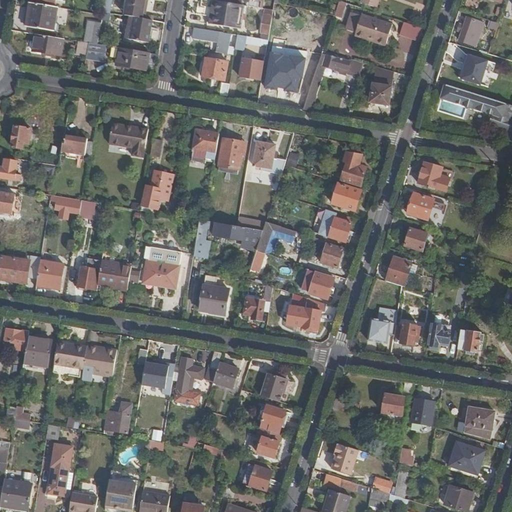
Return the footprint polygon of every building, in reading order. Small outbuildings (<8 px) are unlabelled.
[(128,0),(126,16),(136,18),(143,19),(146,0),(128,0)] [(240,0),(240,5),(245,5),(261,8),(262,1),(264,1),(263,0),(240,0)] [(240,5),(215,1),(211,24),(241,29),(245,5),(240,5)] [(341,1),(337,16),(345,18),(349,3),(341,1)] [(60,9),(34,4),(32,14),(30,14),(27,27),(56,32),(60,9)] [(498,6),(494,22),(499,24),(504,7),(498,6)] [(265,15),(261,39),(262,39),(270,40),(275,10),(267,9),(266,15),(265,15)] [(355,35),(386,45),(392,25),(361,15),(361,16),(352,14),(346,31),(355,33),(355,35)] [(149,44),(153,21),(143,19),(136,18),(133,41),(149,44)] [(484,24),(468,19),(467,26),(462,24),(460,30),(465,32),(462,40),(477,45),(484,24)] [(85,44),(89,44),(99,46),(102,24),(89,22),(85,44)] [(424,42),(428,30),(405,23),(402,35),(424,42)] [(238,35),(195,28),(193,37),(223,42),(222,51),(229,52),(231,39),(237,40),(238,35)] [(238,35),(237,40),(236,50),(244,51),(246,44),(261,46),(262,39),(261,39),(238,35)] [(63,40),(36,36),(33,52),(61,56),(63,40)] [(78,55),(87,57),(89,44),(85,44),(80,43),(78,55)] [(89,44),(87,57),(96,59),(99,46),(89,44)] [(309,56),(322,59),(324,48),(312,45),(309,56)] [(99,46),(96,59),(105,60),(107,47),(99,46)] [(148,71),(150,54),(120,49),(119,59),(117,66),(148,71)] [(305,110),(314,111),(319,94),(318,93),(327,66),(335,68),(336,65),(342,67),(341,72),(347,74),(351,62),(326,53),(323,62),(321,61),(305,110)] [(468,61),(465,60),(460,78),(488,87),(496,61),(470,53),(468,61)] [(228,63),(207,59),(204,77),(225,81),(228,63)] [(240,76),(264,80),(266,63),(243,59),(240,76)] [(305,92),(308,72),(273,65),(269,85),(305,92)] [(396,89),(399,74),(381,68),(378,86),(396,89)] [(223,83),(221,96),(228,97),(230,85),(223,83)] [(511,124),(511,105),(447,84),(442,97),(495,114),(492,125),(510,131),(511,124)] [(393,106),(396,89),(378,86),(376,103),(393,106)] [(144,158),(149,130),(114,124),(109,145),(134,149),(132,156),(144,158)] [(216,163),(220,134),(203,132),(204,127),(196,126),(196,131),(197,131),(193,156),(206,158),(206,162),(216,163)] [(28,130),(16,128),(13,148),(29,151),(31,137),(27,136),(28,130)] [(93,155),(94,143),(89,142),(89,140),(68,136),(66,145),(80,147),(78,155),(86,156),(86,154),(93,155)] [(225,140),(220,166),(239,169),(244,143),(235,141),(234,139),(227,139),(227,140),(225,140)] [(162,142),(154,140),(151,157),(159,158),(162,142)] [(284,174),(288,162),(274,160),(276,145),(258,143),(254,166),(263,167),(262,170),(284,174)] [(206,158),(193,156),(192,164),(205,166),(206,162),(206,158)] [(18,163),(6,161),(4,169),(2,169),(0,169),(0,175),(0,176),(0,179),(20,182),(22,172),(17,171),(18,163)] [(331,180),(341,184),(342,181),(362,188),(367,172),(348,165),(347,167),(335,163),(331,180)] [(425,164),(419,185),(437,191),(444,169),(425,164)] [(56,177),(58,167),(46,165),(46,166),(43,166),(43,171),(50,172),(50,176),(56,177)] [(239,169),(220,166),(219,171),(238,174),(239,169)] [(157,173),(155,181),(162,182),(164,175),(157,173)] [(147,187),(141,211),(157,213),(157,210),(159,210),(161,200),(169,202),(175,177),(164,175),(162,182),(155,181),(153,188),(147,187)] [(363,193),(340,185),(334,205),(356,213),(363,193)] [(17,190),(0,187),(0,212),(13,214),(17,190)] [(435,200),(415,193),(412,204),(414,205),(411,215),(428,221),(435,200)] [(59,197),(53,196),(52,202),(57,203),(56,210),(61,211),(60,219),(68,220),(69,213),(80,214),(81,207),(82,204),(58,200),(59,197)] [(97,203),(85,201),(82,201),(82,204),(81,207),(97,209),(97,203)] [(183,203),(176,202),(174,216),(180,217),(183,203)] [(353,224),(354,220),(339,215),(337,219),(353,224)] [(348,237),(353,224),(337,219),(331,238),(349,244),(351,238),(348,237)] [(206,221),(201,220),(195,258),(208,260),(211,243),(207,242),(209,230),(211,230),(212,223),(206,221)] [(295,237),(297,232),(268,222),(265,231),(259,252),(266,254),(274,230),(295,237)] [(265,231),(238,227),(217,223),(215,236),(256,243),(253,250),(259,252),(265,231)] [(411,230),(406,246),(424,251),(429,235),(411,230)] [(329,245),(330,242),(315,238),(314,243),(328,247),(323,264),(338,269),(344,250),(329,245)] [(261,272),(267,254),(266,254),(259,252),(253,269),(261,272)] [(43,258),(32,257),(31,263),(3,258),(0,274),(0,281),(27,286),(28,279),(39,280),(42,262),(43,258)] [(395,258),(388,282),(403,287),(406,288),(413,264),(395,258)] [(39,280),(38,287),(61,290),(65,266),(42,262),(39,280)] [(129,290),(132,267),(102,262),(101,270),(99,284),(110,285),(110,287),(129,290)] [(179,267),(147,262),(144,281),(158,284),(160,286),(175,289),(179,267)] [(78,288),(98,291),(98,288),(99,284),(101,270),(82,268),(78,288)] [(329,300),(336,276),(318,271),(310,295),(329,300)] [(469,289),(471,274),(464,274),(462,288),(469,289)] [(230,291),(206,286),(201,311),(226,315),(230,291)] [(265,312),(270,313),(275,288),(268,286),(265,301),(249,299),(246,316),(252,317),(252,314),(254,314),(254,320),(264,321),(265,312)] [(326,313),(329,306),(309,299),(304,328),(310,329),(310,332),(319,334),(322,313),(326,313)] [(506,330),(508,317),(498,315),(496,328),(506,330)] [(389,334),(395,335),(397,324),(372,320),(368,341),(387,344),(389,334)] [(404,328),(398,327),(396,343),(414,346),(416,341),(418,342),(420,329),(417,329),(418,327),(404,325),(404,328)] [(443,328),(433,326),(430,346),(432,346),(431,349),(438,350),(438,347),(441,348),(441,345),(448,346),(450,332),(442,330),(443,328)] [(30,333),(8,330),(6,342),(18,344),(17,350),(27,352),(29,339),(30,333)] [(462,332),(459,349),(466,350),(466,351),(478,354),(480,343),(483,343),(484,336),(480,335),(480,334),(470,332),(469,334),(462,332)] [(52,342),(29,339),(27,352),(25,363),(48,367),(52,342)] [(86,348),(58,344),(54,366),(82,370),(86,348)] [(118,351),(89,346),(89,349),(85,370),(85,373),(92,374),(114,378),(118,351)] [(146,366),(148,351),(140,350),(138,364),(146,366)] [(221,364),(224,353),(216,351),(207,380),(215,383),(221,364)] [(182,368),(176,367),(174,380),(180,381),(176,402),(199,405),(201,391),(189,388),(191,377),(203,379),(205,369),(193,367),(194,360),(183,358),(182,368)] [(239,370),(221,364),(215,383),(233,388),(239,370)] [(90,384),(92,374),(85,373),(83,384),(90,384)] [(263,397),(282,403),(290,380),(271,374),(263,397)] [(406,401),(412,402),(414,384),(406,382),(404,401),(406,401)] [(69,398),(54,396),(52,406),(67,409),(69,398)] [(406,401),(404,401),(386,398),(384,417),(403,420),(406,401)] [(336,400),(333,410),(350,415),(353,406),(336,400)] [(436,404),(417,401),(413,424),(433,427),(436,404)] [(104,435),(108,436),(108,430),(129,434),(133,403),(123,402),(121,414),(108,412),(104,435)] [(24,409),(18,407),(18,410),(16,420),(32,423),(32,417),(23,415),(24,409)] [(263,429),(282,434),(284,428),(287,429),(290,421),(287,419),(289,413),(270,407),(263,429)] [(10,408),(9,419),(16,420),(18,410),(10,408)] [(497,412),(472,408),(469,426),(494,430),(497,412)] [(136,426),(134,438),(149,441),(150,435),(162,437),(164,426),(152,424),(151,428),(136,426)] [(50,426),(48,440),(58,441),(61,428),(50,426)] [(276,459),(285,435),(282,434),(263,429),(262,428),(259,435),(265,437),(259,452),(276,459)] [(188,449),(195,450),(197,444),(196,443),(199,435),(193,434),(191,443),(189,442),(188,449)] [(487,451),(458,441),(450,467),(479,477),(487,451)] [(151,450),(165,451),(166,443),(152,442),(151,450)] [(73,449),(57,445),(48,493),(65,496),(73,449)] [(203,451),(222,457),(223,450),(205,445),(203,451)] [(361,453),(337,445),(334,456),(336,457),(332,471),(353,477),(361,453)] [(0,455),(2,456),(10,457),(11,449),(0,447),(0,455)] [(404,448),(401,464),(413,466),(416,451),(404,448)] [(0,471),(0,472),(7,474),(10,457),(2,456),(0,471)] [(268,491),(274,472),(250,465),(244,483),(268,491)] [(106,508),(117,510),(120,510),(121,510),(121,509),(122,509),(122,508),(134,510),(139,482),(124,480),(125,474),(112,472),(106,508)] [(342,480),(328,476),(325,485),(339,490),(342,480)] [(6,480),(2,507),(29,511),(33,485),(6,480)] [(224,493),(227,483),(221,481),(218,491),(224,493)] [(374,490),(389,495),(392,486),(377,481),(374,490)] [(99,496),(101,486),(85,482),(83,492),(99,496)] [(233,496),(236,486),(227,483),(224,493),(233,496)] [(469,511),(475,493),(452,486),(446,506),(468,511),(469,511)] [(373,490),(372,498),(390,504),(392,496),(389,495),(374,490),(373,490)] [(323,511),(347,511),(351,498),(332,492),(327,508),(325,507),(323,511)] [(74,493),(70,511),(86,511),(97,511),(99,497),(74,493)] [(144,493),(140,511),(167,511),(170,497),(144,493)] [(204,511),(206,508),(179,503),(177,511),(204,511)]
